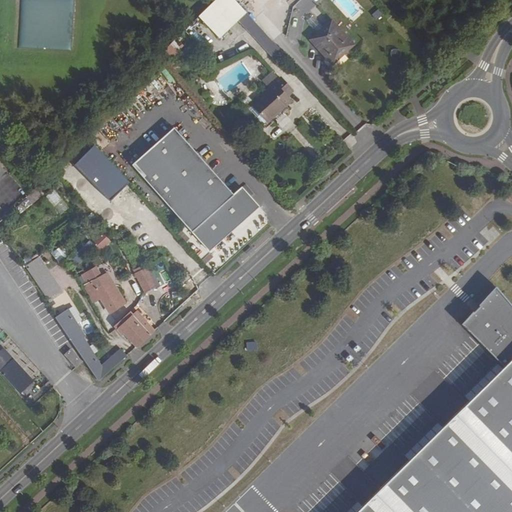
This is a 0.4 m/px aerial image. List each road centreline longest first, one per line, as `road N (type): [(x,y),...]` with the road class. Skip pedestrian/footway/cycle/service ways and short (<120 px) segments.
road 1 (secondary): [(442,121),(378,151),(0,499)]
road 2 (secondary): [(442,121),(456,144),(488,144),(501,122),(484,93)]
